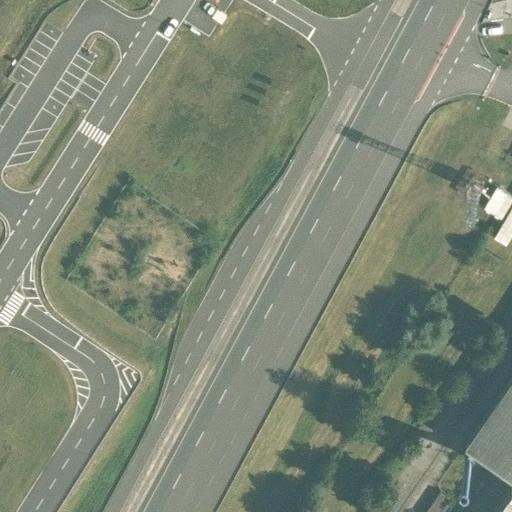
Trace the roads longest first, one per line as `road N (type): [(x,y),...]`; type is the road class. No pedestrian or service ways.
road 1 (unknown): [(382,0),(112,511)]
road 2 (unknown): [(178,0),(0,281)]
road 3 (unknown): [(0,295),(100,373),(90,428),(34,511)]
road 4 (unclassified): [(511,336),(387,511)]
